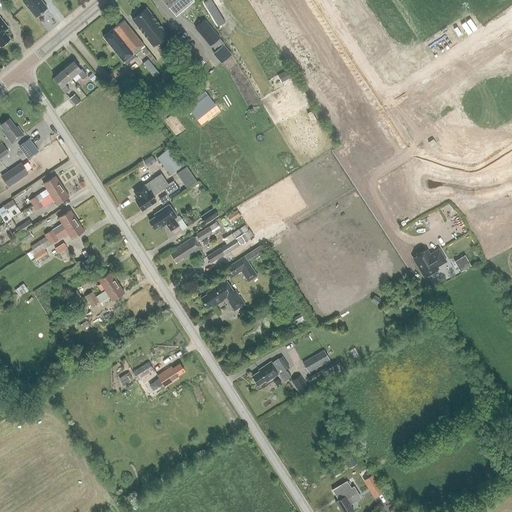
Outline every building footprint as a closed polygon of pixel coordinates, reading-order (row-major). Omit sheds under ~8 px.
[(47,8),(40,0),(24,0),(23,1),(35,17),(47,8)] [(179,9),(187,2),(184,0),(162,0),(168,7),(175,1),(176,3),(175,4),(179,9)] [(217,4),(214,0),(208,0),(205,2),(208,8),(217,4)] [(347,0),(341,4),(348,15),(366,3),(363,0),(347,0)] [(186,24),(201,11),(195,3),(180,16),(186,24)] [(348,15),(355,26),(367,18),(371,24),(383,17),(379,11),(373,14),(366,3),(348,15)] [(225,22),(215,7),(209,11),(218,26),(225,22)] [(167,36),(151,15),(146,8),(132,19),(137,26),(147,39),(154,47),(167,36)] [(0,45),(1,47),(9,39),(4,32),(8,29),(0,18),(0,45)] [(133,54),(140,48),(144,45),(123,20),(103,37),(123,62),(124,61),(126,64),(135,57),(133,54)] [(195,28),(210,46),(220,38),(204,20),(195,28)] [(173,34),(179,29),(173,21),(167,26),(173,34)] [(298,23),(285,31),(289,38),(295,34),(303,46),(322,34),(314,21),(302,29),(298,23)] [(157,62),(144,45),(140,48),(154,64),(157,62)] [(222,45),(213,53),(221,63),(230,55),(222,45)] [(159,75),(148,60),(143,64),(154,79),(159,75)] [(73,61),(63,70),(71,78),(78,73),(83,79),(87,75),(81,69),(80,70),(73,61)] [(291,75),(288,69),(277,75),(281,81),(291,75)] [(64,84),(71,78),(63,70),(53,78),(60,86),(60,87),(65,93),(69,90),(64,84)] [(470,86),(464,90),(475,106),(481,102),(477,96),(479,94),(481,96),(488,92),(477,75),(470,79),(476,88),(473,90),(470,86)] [(123,80),(113,88),(120,96),(133,85),(126,77),(123,80)] [(422,95),(406,105),(415,119),(424,114),(422,111),(429,107),(431,109),(444,101),(435,87),(426,92),(427,93),(423,96),(422,95)] [(74,95),(70,99),(75,105),(80,101),(74,95)] [(188,109),(195,120),(215,106),(207,95),(188,109)] [(12,144),(24,135),(17,126),(16,128),(9,119),(0,125),(5,132),(3,133),(12,144)] [(364,120),(352,127),(359,139),(366,134),(376,150),(391,140),(378,120),(368,126),(364,120)] [(345,133),(341,127),(336,130),(340,136),(345,133)] [(29,139),(20,145),(29,157),(38,151),(29,139)] [(0,158),(9,152),(4,146),(0,148),(0,158)] [(160,155),(156,158),(170,175),(181,166),(168,149),(160,155)] [(144,161),(148,167),(156,162),(152,155),(144,161)] [(8,187),(28,173),(21,163),(1,176),(8,187)] [(197,181),(186,166),(176,173),(187,188),(197,181)] [(152,197),(164,190),(170,199),(180,192),(173,181),(168,184),(162,174),(145,185),(134,191),(139,199),(136,201),(142,211),(156,202),(152,197)] [(46,189),(36,196),(40,201),(62,186),(55,176),(43,184),(46,189)] [(62,186),(40,201),(43,206),(44,207),(53,200),(56,205),(69,197),(62,186)] [(36,196),(29,201),(32,205),(40,201),(36,196)] [(0,209),(3,215),(14,207),(15,207),(10,201),(0,207),(0,209)] [(40,201),(32,205),(36,211),(43,206),(40,201)] [(164,208),(155,214),(156,216),(149,221),(154,228),(161,224),(162,226),(166,224),(171,231),(178,225),(174,219),(177,217),(169,204),(164,208)] [(214,208),(201,217),(205,223),(218,215),(214,208)] [(55,235),(77,221),(70,210),(58,218),(61,224),(51,230),(44,235),(45,237),(30,247),(33,250),(48,241),(48,240),(55,235)] [(237,212),(227,219),(230,223),(240,217),(237,212)] [(20,234),(32,226),(29,220),(16,229),(20,234)] [(47,254),(44,249),(64,236),(65,238),(69,235),(72,239),(84,231),(77,221),(55,235),(48,240),(48,241),(33,250),(30,252),(36,261),(47,254)] [(216,222),(208,227),(212,233),(220,227),(216,222)] [(211,263),(243,243),(254,236),(249,229),(248,230),(245,225),(232,233),(235,239),(207,257),(211,263)] [(200,241),(212,233),(208,227),(196,235),(197,236),(194,238),(193,237),(177,248),(178,250),(171,254),(176,262),(183,257),(184,259),(201,248),(197,242),(200,240),(200,241)] [(33,237),(28,229),(18,236),(23,244),(33,237)] [(58,254),(67,249),(64,243),(54,248),(58,254)] [(258,276),(248,261),(264,250),(260,245),(224,269),(230,279),(241,271),(248,282),(258,276)] [(439,269),(438,267),(447,262),(439,248),(430,254),(427,249),(412,258),(424,278),(439,269)] [(461,272),(471,266),(464,255),(454,261),(461,272)] [(98,280),(100,284),(97,286),(101,291),(104,289),(105,291),(117,282),(110,272),(98,280)] [(207,294),(200,298),(207,308),(214,304),(215,306),(223,300),(223,299),(226,297),(229,301),(228,302),(234,311),(244,304),(235,290),(233,291),(225,279),(211,289),(212,289),(206,293),(207,294)] [(124,293),(117,282),(105,291),(102,293),(106,298),(109,296),(112,301),(124,293)] [(20,297),(28,290),(23,285),(15,291),(20,297)] [(76,291),(65,298),(69,305),(80,298),(76,291)] [(84,297),(88,302),(95,297),(91,292),(84,297)] [(381,300),(375,296),(371,302),(377,306),(381,300)] [(98,302),(95,297),(88,302),(91,307),(98,302)] [(75,321),(89,312),(85,306),(72,315),(75,321)] [(297,324),(307,319),(302,312),(293,317),(297,324)] [(79,324),(82,329),(89,325),(85,320),(79,324)] [(354,358),(359,355),(355,348),(349,351),(354,358)] [(308,372),(327,361),(323,352),(321,352),(303,363),(308,372)] [(259,371),(251,376),(258,386),(265,381),(266,382),(278,374),(283,381),(290,377),(285,370),(287,369),(289,368),(281,356),(271,362),(270,361),(258,370),(259,371)] [(312,387),(343,369),(338,360),(306,378),(312,387)] [(137,381),(153,370),(148,362),(132,373),(137,381)] [(176,377),(183,372),(179,364),(172,369),(171,367),(157,376),(159,379),(162,385),(164,388),(177,379),(176,377)] [(302,393),(308,389),(299,375),(293,380),(302,393)] [(151,379),(136,388),(140,395),(155,386),(151,379)] [(353,462),(347,465),(351,472),(357,468),(353,462)] [(319,476),(323,484),(329,480),(325,473),(319,476)] [(372,476),(366,480),(371,488),(377,484),(372,476)] [(346,481),(332,490),(338,500),(335,502),(341,511),(351,511),(354,511),(350,504),(351,504),(348,498),(358,492),(354,486),(351,488),(346,481)]
